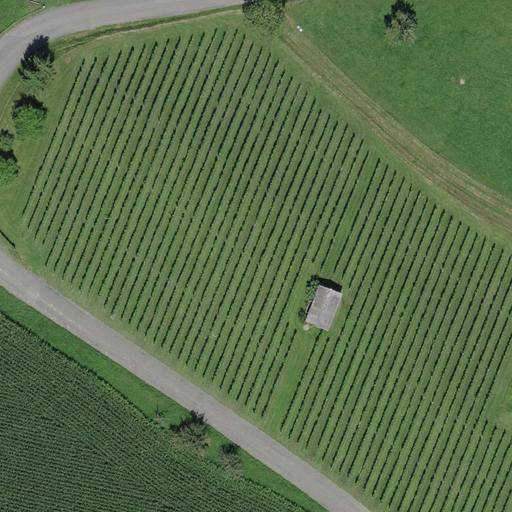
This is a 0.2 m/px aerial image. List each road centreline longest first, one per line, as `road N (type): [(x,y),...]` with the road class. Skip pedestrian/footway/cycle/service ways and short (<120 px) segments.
road 1 (residential): [(0,258),(28,288),(353,511)]
road 2 (track): [(264,0),(415,146),(511,212)]
road 3 (residential): [(206,0),(65,21),(16,44),(0,68)]
